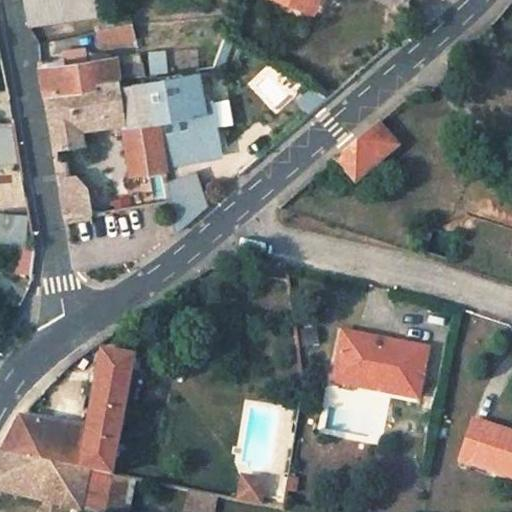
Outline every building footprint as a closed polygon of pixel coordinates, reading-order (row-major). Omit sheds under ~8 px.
[(92,14),(99,13),(99,11),(96,0),(23,0),(28,23),(92,14)] [(279,0),(308,11),(312,0),(279,0)] [(316,14),(320,0),(312,0),(308,11),(316,14)] [(92,14),(100,44),(135,37),(128,6),(99,11),(99,13),(92,14)] [(116,56),(39,68),(45,95),(94,88),(94,83),(117,78),(116,77),(119,76),(116,56)] [(147,82),(153,120),(157,120),(164,167),(166,167),(165,161),(189,158),(220,153),(208,71),(153,81),(147,82)] [(118,86),(117,78),(94,83),(94,88),(45,95),(52,145),(75,143),(73,120),(119,113),(120,122),(128,174),(163,167),(164,167),(157,120),(153,120),(147,82),(118,86)] [(73,120),(75,143),(83,142),(81,128),(120,122),(119,113),(73,120)] [(0,123),(0,163),(17,162),(12,122),(0,123)] [(333,161),(355,186),(399,146),(379,122),(333,161)] [(166,185),(169,198),(174,229),(206,202),(193,169),(165,178),(166,183),(166,185)] [(113,208),(110,196),(88,200),(85,184),(74,172),(63,174),(57,185),(64,216),(113,208)] [(153,187),(155,201),(166,199),(169,198),(166,185),(153,187)] [(0,243),(32,247),(27,216),(0,213),(0,243)] [(417,396),(427,349),(344,332),(335,372),(371,379),(369,387),(417,396)] [(111,475),(132,357),(99,351),(85,430),(26,419),(24,411),(20,415),(1,451),(90,471),(111,475)] [(371,379),(335,372),(333,380),(369,387),(371,379)] [(511,431),(484,422),(483,424),(474,421),(461,459),(511,476),(511,488),(511,492),(511,431)] [(1,451),(0,452),(0,491),(82,510),(90,471),(1,451)] [(90,471),(82,510),(92,511),(129,511),(137,480),(111,475),(90,471)] [(257,481),(235,477),(231,498),(252,502),(257,481)]
